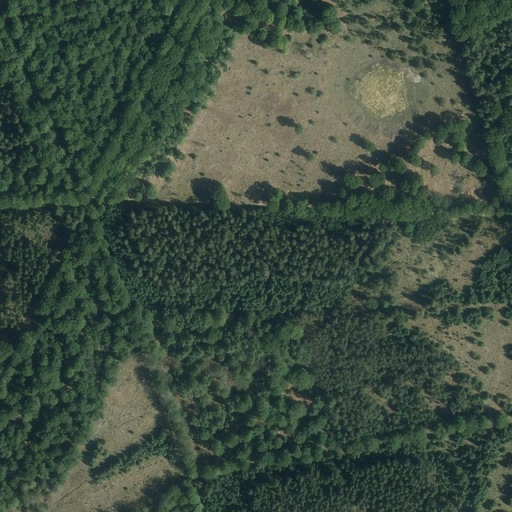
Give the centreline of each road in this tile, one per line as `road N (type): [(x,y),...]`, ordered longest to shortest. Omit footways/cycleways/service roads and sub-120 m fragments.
road 1 (track): [(90,199),(511,212)]
road 2 (track): [(473,0),(333,18),(248,0)]
road 3 (track): [(511,215),(446,0)]
road 4 (track): [(90,199),(192,0)]
road 5 (track): [(90,199),(0,6)]
road 6 (track): [(0,373),(90,199)]
